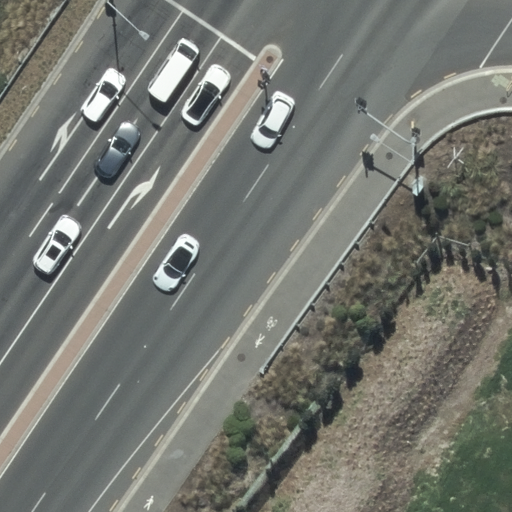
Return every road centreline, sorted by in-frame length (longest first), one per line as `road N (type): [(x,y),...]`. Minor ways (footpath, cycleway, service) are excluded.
road 1 (secondary): [(375,0),(33,511)]
road 2 (secondary): [(0,280),(191,0)]
